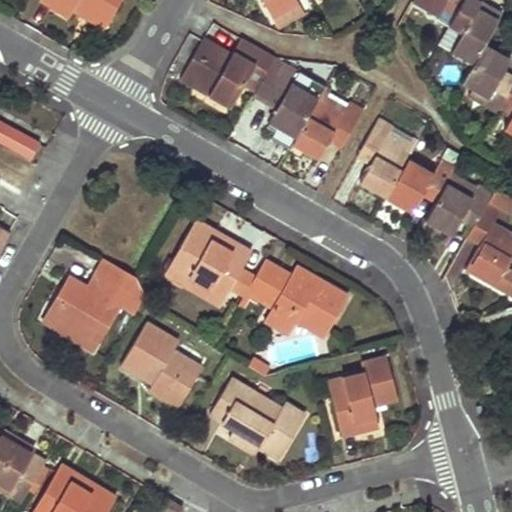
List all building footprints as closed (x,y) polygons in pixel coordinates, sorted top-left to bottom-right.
[(39,0),(70,17),(73,11),(105,28),(121,0),(39,0)] [(261,0),(271,16),(297,2),(296,0),(261,0)] [(411,0),(438,15),(446,0),(459,7),(462,0),(411,0)] [(451,51),(473,63),(483,45),(497,20),(488,15),(492,8),(477,0),(462,0),(459,7),(449,25),(461,32),(451,51)] [(501,13),(492,8),(488,15),(497,20),(501,13)] [(461,32),(449,25),(438,43),(451,51),(461,32)] [(266,72),(274,58),(240,38),(231,54),(227,61),(214,54),(216,51),(215,45),(203,38),(179,79),(196,88),(200,80),(212,87),(207,94),(229,108),(246,78),(254,65),(266,72)] [(231,54),(215,45),(216,51),(214,54),(227,61),(231,54)] [(509,60),(483,45),(473,63),(462,83),(472,89),(487,97),(482,105),(496,112),(499,105),(511,83),(511,76),(503,71),(509,60)] [(258,85),(282,98),(278,106),(270,121),(278,126),(295,136),(316,100),(324,87),(323,86),(274,58),(266,72),(258,85)] [(258,85),(266,72),(254,65),(246,78),(258,85)] [(196,88),(207,94),(212,87),(200,80),(196,88)] [(511,83),(499,105),(511,112),(511,113),(503,128),(511,133),(511,83)] [(258,85),(254,92),(278,106),(282,98),(258,85)] [(324,87),(316,100),(295,136),(291,143),(317,159),(328,141),(332,133),(345,141),(363,110),(349,102),(347,105),(327,92),(329,89),(324,87)] [(482,105),(487,97),(472,89),(468,96),(482,105)] [(359,182),(385,197),(407,159),(418,140),(378,118),(360,150),(373,158),(369,164),(359,182)] [(3,144),(11,129),(0,123),(0,143),(2,145),(3,144)] [(291,143),(295,136),(278,126),(271,137),(289,148),(291,143)] [(11,129),(3,144),(29,158),(37,144),(11,129)] [(328,141),(341,148),(345,141),(332,133),(328,141)] [(360,150),(356,157),(369,164),(373,158),(360,150)] [(450,174),(454,168),(440,160),(433,173),(407,159),(385,197),(411,212),(422,194),(425,188),(438,195),(445,183),(450,174)] [(445,183),(470,198),(476,189),(450,174),(445,183)] [(470,198),(445,183),(438,195),(434,202),(425,220),(427,222),(440,228),(451,235),(460,219),(463,213),(476,220),(486,201),(492,191),(479,183),(476,189),(470,198)] [(422,194),(434,202),(438,195),(425,188),(422,194)] [(492,191),(486,201),(476,220),(472,227),(470,230),(483,237),(479,244),(465,269),(495,286),(511,295),(511,270),(506,267),(511,256),(511,233),(493,223),(500,210),(511,217),(511,216),(511,197),(494,188),(492,191)] [(460,219),(472,227),(476,220),(463,213),(460,219)] [(195,220),(164,273),(185,285),(187,281),(209,293),(214,284),(228,292),(250,253),(236,244),(233,248),(212,237),(215,233),(195,220)] [(440,228),(427,222),(423,229),(435,236),(440,228)] [(479,244),(483,237),(470,230),(466,237),(479,244)] [(236,244),(215,233),(212,237),(233,248),(236,244)] [(69,336),(94,351),(120,307),(123,302),(134,310),(140,301),(144,295),(136,277),(135,277),(102,258),(93,273),(100,276),(92,291),(86,287),(68,276),(46,313),(73,330),(69,336)] [(264,260),(246,291),(251,294),(272,307),(264,320),(289,335),(296,321),(325,337),(348,297),(295,267),(290,276),(264,260)] [(100,276),(93,273),(86,287),(92,291),(100,276)] [(187,281),(185,285),(221,305),(228,292),(214,284),(209,293),(187,281)] [(251,294),(246,291),(238,305),(243,308),(251,294)] [(120,307),(132,314),(134,310),(123,302),(120,307)] [(42,319),(69,336),(73,330),(46,313),(42,319)] [(121,364),(152,383),(149,389),(178,407),(195,377),(183,370),(188,361),(172,351),(177,342),(145,323),(121,364)] [(386,357),(361,363),(363,373),(342,378),(345,393),(331,397),(341,435),(378,426),(373,405),(397,398),(386,357)] [(248,366),(264,376),(267,370),(267,367),(252,358),(248,366)] [(201,369),(188,361),(183,370),(195,377),(201,369)] [(281,408),(230,378),(209,414),(234,429),(229,437),(249,449),(254,440),(261,444),(259,447),(279,459),(305,415),(284,403),(281,408)] [(345,393),(342,378),(327,382),(331,397),(345,393)] [(37,473),(45,462),(31,454),(34,449),(2,430),(0,434),(0,482),(11,489),(17,480),(29,487),(37,473)] [(254,440),(249,449),(255,453),(259,447),(261,444),(254,440)] [(107,511),(116,497),(96,485),(93,490),(72,478),(75,473),(60,464),(36,505),(49,511),(107,511)] [(44,477),(37,473),(29,487),(28,489),(34,493),(44,477)] [(75,473),(72,478),(93,490),(96,485),(75,473)] [(0,482),(0,488),(21,501),(28,489),(29,487),(17,480),(11,489),(0,482)] [(165,499),(158,510),(160,511),(179,511),(181,509),(165,499)]
